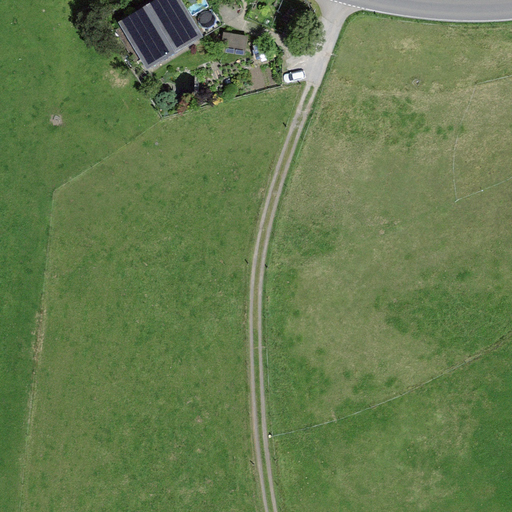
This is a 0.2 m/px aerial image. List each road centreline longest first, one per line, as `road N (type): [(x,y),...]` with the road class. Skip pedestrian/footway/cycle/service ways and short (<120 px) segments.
road 1 (track): [(342,0),(264,236),(255,308),(272,511)]
road 2 (unclassified): [(389,0),(511,6)]
